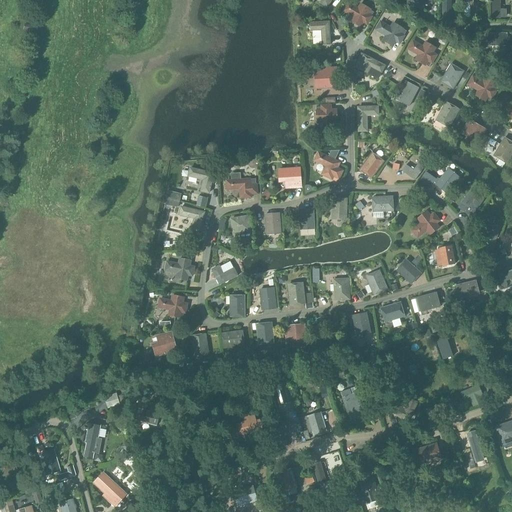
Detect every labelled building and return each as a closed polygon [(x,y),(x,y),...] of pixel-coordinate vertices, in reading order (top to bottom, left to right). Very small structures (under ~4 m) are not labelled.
[(320,4),(328,8),(333,0),(315,0),(320,3),(320,4)] [(451,19),(451,0),(442,0),(442,18),(451,19)] [(474,6),(473,0),(464,0),(464,18),(470,18),(470,6),(474,6)] [(492,0),(492,19),(501,19),(500,0),(492,0)] [(360,4),(358,8),(348,2),(342,11),(353,17),(350,22),(361,28),(364,24),(367,26),(373,17),(369,15),(372,10),(360,4)] [(393,23),(390,27),(380,21),(375,31),(385,37),(382,41),(393,48),(396,43),(400,46),(406,36),(401,34),(404,29),(393,23)] [(322,46),(331,46),(329,22),(310,23),(310,32),(321,31),(322,46)] [(507,46),(507,33),(488,33),(488,46),(507,46)] [(425,42),(423,46),(413,41),(407,50),(417,55),(415,60),(426,67),(428,62),(432,65),(437,55),(434,53),(436,48),(425,42)] [(357,61),(354,68),(368,75),(372,69),(382,74),(385,66),(375,61),(361,54),(357,61)] [(451,64),(440,82),(453,90),(464,72),(451,64)] [(315,90),(338,89),(338,68),(321,68),(321,75),(315,75),(315,90)] [(486,78),(483,83),(473,76),(467,85),(477,91),(474,96),(485,102),(488,98),(492,100),(498,91),(494,88),(496,84),(486,78)] [(409,107),(419,89),(405,82),(396,100),(409,107)] [(511,99),(505,95),(500,105),(510,110),(507,115),(511,118),(511,99)] [(446,102),(436,121),(450,129),(460,110),(446,102)] [(337,110),(332,110),(332,105),(321,106),(321,108),(317,108),(317,110),(316,110),(317,123),(322,123),(322,135),(333,134),(332,123),(337,122),(337,110)] [(367,117),(379,116),(379,107),(358,107),(358,133),(368,132),(367,117)] [(469,120),(461,134),(466,137),(463,143),(475,150),(487,130),(469,120)] [(511,142),(505,138),(494,156),(506,164),(511,155),(511,142)] [(342,163),(318,152),(314,162),(325,167),(321,176),(332,181),(333,180),(339,182),(344,171),(339,168),(342,163)] [(371,153),(359,170),(372,179),(384,162),(371,153)] [(402,172),(416,181),(427,163),(421,159),(414,170),(406,165),(402,172)] [(210,194),(215,174),(190,168),(188,177),(203,181),(200,192),(210,194)] [(301,168),(278,169),(279,184),(285,183),(286,190),(302,189),(301,168)] [(448,169),(435,186),(447,195),(460,178),(448,169)] [(251,179),(241,179),(241,173),(231,174),(231,180),(226,181),(226,191),(239,190),(240,200),(253,199),(252,195),(259,195),(258,184),(256,184),(256,180),(251,180),(251,179)] [(395,201),(393,201),(393,197),(372,198),(373,217),(383,216),(383,212),(394,212),(394,205),(396,205),(395,201)] [(458,208),(471,218),(483,201),(477,197),(470,207),(463,202),(458,208)] [(332,199),(331,220),(347,220),(347,199),(332,199)] [(206,212),(181,206),(178,216),(194,219),(191,231),(201,233),(206,212)] [(314,208),(299,209),(300,230),(315,229),(314,208)] [(434,213),(430,216),(427,211),(417,219),(420,224),(411,231),(417,239),(427,232),(430,236),(440,228),(437,224),(441,221),(434,213)] [(264,214),(266,235),(282,234),(280,213),(264,214)] [(233,237),(253,233),(250,216),(230,219),(233,237)] [(494,248),(501,227),(485,222),(479,243),(494,248)] [(455,265),(452,247),(452,246),(439,249),(442,267),(455,265)] [(191,266),(192,261),(179,258),(178,264),(166,261),(164,272),(176,274),(175,280),(188,282),(189,277),(193,277),(195,267),(191,266)] [(396,272),(412,286),(422,275),(406,260),(396,272)] [(212,270),(220,286),(238,276),(234,268),(224,274),(219,266),(212,270)] [(511,268),(495,275),(501,290),(511,285),(511,268)] [(379,270),(365,276),(374,296),(388,290),(379,270)] [(335,302),(350,300),(349,279),(333,280),(335,302)] [(476,281),(456,286),(459,300),(480,295),(476,281)] [(290,306),(306,304),(303,283),(287,285),(290,306)] [(260,290),(263,311),(277,309),(274,288),(260,290)] [(421,312),(441,307),(437,293),(417,298),(421,312)] [(183,303),(185,298),(172,295),(171,300),(160,298),(157,309),(169,311),(168,316),(181,319),(182,313),(186,314),(188,304),(183,303)] [(230,296),(230,317),(245,317),(245,296),(230,296)] [(381,308),(385,323),(405,317),(401,302),(381,308)] [(367,313),(352,316),(356,337),(371,334),(367,313)] [(257,324),(259,345),(275,343),(272,322),(257,324)] [(284,326),(286,343),(292,342),(293,348),(307,347),(305,324),(284,326)] [(224,349),(245,346),(243,330),(221,333),(224,349)] [(156,357),(178,351),(173,331),(156,335),(158,342),(152,343),(156,357)] [(190,336),(194,357),(210,355),(207,334),(190,336)] [(406,353),(411,361),(417,357),(413,349),(406,353)] [(283,381),(270,385),(276,405),(288,402),(283,381)] [(481,397),(483,397),(478,385),(460,393),(465,404),(471,402),(473,407),(483,403),(481,397)] [(344,397),(351,420),(365,415),(357,392),(344,397)] [(105,397),(105,399),(108,409),(120,405),(116,394),(111,395),(105,397)] [(409,422),(418,402),(417,402),(410,399),(405,410),(394,405),(391,413),(409,422)] [(140,409),(137,421),(157,426),(160,414),(140,409)] [(309,433),(311,432),(313,436),(327,432),(321,412),(304,417),(309,433)] [(231,425),(232,431),(224,433),(226,440),(234,438),(235,441),(245,438),(244,436),(259,431),(259,430),(263,429),(260,419),(256,420),(255,415),(250,417),(249,415),(243,417),(245,422),(231,425)] [(99,439),(101,427),(89,424),(85,444),(87,444),(84,458),(93,459),(94,454),(99,454),(102,439),(99,439)] [(499,429),(504,444),(511,440),(511,427),(510,428),(510,425),(499,429)] [(477,437),(475,431),(467,434),(476,463),(485,461),(479,442),(482,442),(480,437),(477,437)] [(189,450),(187,458),(199,462),(203,444),(186,440),(184,448),(189,450)] [(422,467),(443,461),(437,443),(416,450),(422,467)] [(54,449),(38,454),(45,476),(60,471),(54,449)] [(319,485),(327,483),(321,462),(313,465),(319,485)] [(0,468),(0,483),(19,477),(14,464),(0,468)] [(156,467),(145,470),(152,491),(162,488),(156,467)] [(296,490),(298,489),(292,469),(274,474),(281,495),(283,494),(284,498),(283,498),(285,505),(291,503),(289,496),(297,494),(296,490)] [(125,495),(103,475),(94,484),(106,494),(104,497),(115,507),(125,495)] [(373,491),(377,489),(373,478),(360,483),(364,492),(358,494),(362,505),(366,504),(368,510),(378,507),(376,502),(377,501),(373,491)] [(252,485),(232,492),(236,508),(257,501),(252,485)] [(410,511),(425,511),(418,488),(405,492),(410,511)] [(74,505),(73,499),(59,503),(60,511),(76,511),(75,508),(76,508),(75,505),(74,505)]
